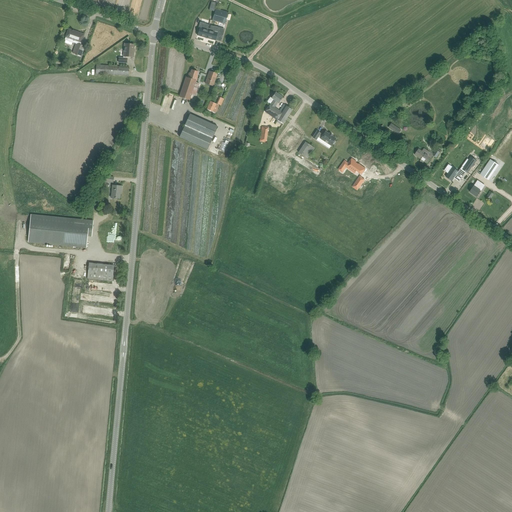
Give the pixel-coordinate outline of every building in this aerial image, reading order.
[(216,9),(212,21),(225,24),(228,12),(216,9)] [(197,34),(196,34),(197,35),(197,36),(215,41),(216,40),(221,41),(220,41),(221,38),(221,37),(218,37),(219,34),(222,35),(222,34),(223,29),(224,29),(214,26),(213,26),(211,25),(210,28),(208,28),(209,25),(207,24),(206,24),(201,22),(201,23),(200,28),(199,28),(199,29),(198,29),(197,34)] [(80,57),(81,56),(82,56),(85,46),(81,45),(81,43),(84,34),(76,32),(76,33),(73,32),(74,30),(72,30),(69,29),(66,37),(65,40),(75,44),(73,53),(78,55),(77,56),(80,57)] [(118,62),(122,62),(127,63),(127,58),(127,56),(133,57),(134,52),(133,52),(133,49),(134,45),(131,44),(130,44),(125,44),(124,59),(119,58),(118,62)] [(129,76),(129,67),(96,65),(95,73),(129,76)] [(188,78),(186,77),(179,97),(189,100),(197,76),(196,76),(198,72),(192,70),(191,73),(189,73),(188,78)] [(213,86),(217,74),(209,71),(205,83),(213,86)] [(283,124),(285,121),(292,110),(284,104),(279,111),(273,107),(277,102),(278,103),(283,97),(276,92),(271,98),(273,99),(265,112),(283,124)] [(208,106),(207,109),(216,113),(217,109),(219,106),(218,105),(216,104),(210,101),(208,106)] [(218,126),(190,114),(180,137),(207,149),(218,126)] [(262,126),(260,141),(267,141),(269,127),(262,126)] [(290,128),(278,146),(288,152),(290,149),(291,150),(301,135),(290,128)] [(317,131),(313,137),(316,140),(318,137),(331,146),(336,139),(332,136),(333,135),(330,133),(329,134),(325,131),(322,136),(320,134),(320,133),(317,131)] [(305,142),(303,146),(298,152),(298,153),(300,155),(300,154),(307,158),(314,148),(305,142)] [(415,155),(418,157),(422,159),(421,161),(423,163),(424,161),(427,163),(430,159),(434,154),(424,148),(422,151),(419,149),(415,155)] [(433,155),(437,157),(442,150),(438,148),(433,155)] [(287,184),(294,164),(295,161),(275,154),(267,178),(278,182),(283,184),(283,183),(287,184)] [(450,179),(452,181),(454,178),(459,181),(458,181),(459,182),(466,172),(467,173),(468,173),(477,160),(476,160),(471,157),(471,156),(469,160),(468,161),(470,162),(467,166),(465,165),(463,167),(462,166),(460,170),(459,170),(459,171),(458,171),(449,165),(449,164),(444,171),(445,171),(448,173),(446,177),(449,179),(450,179)] [(345,160),(338,169),(339,170),(340,170),(343,172),(344,170),(345,170),(346,167),(348,165),(353,168),(352,171),(355,173),(357,171),(360,173),(362,172),(363,172),(362,173),(363,173),(366,169),(359,164),(356,162),(357,162),(352,158),(349,163),(345,160)] [(490,159),(480,174),(489,180),(499,165),(490,159)] [(360,176),(356,182),(358,183),(357,185),(358,186),(359,187),(359,188),(365,180),(362,178),(362,177),(360,176)] [(477,197),(480,193),(485,186),(478,181),(470,192),(477,197)] [(111,197),(115,198),(120,198),(120,191),(121,191),(122,186),(112,185),(111,197)] [(74,220),(31,215),(28,241),(86,247),(87,236),(92,237),(93,221),(74,219),(74,220)] [(87,278),(107,280),(112,281),(114,265),(89,263),(87,278)] [(104,312),(104,316),(109,316),(109,312),(111,312),(110,308),(101,308),(101,312),(104,312)]
